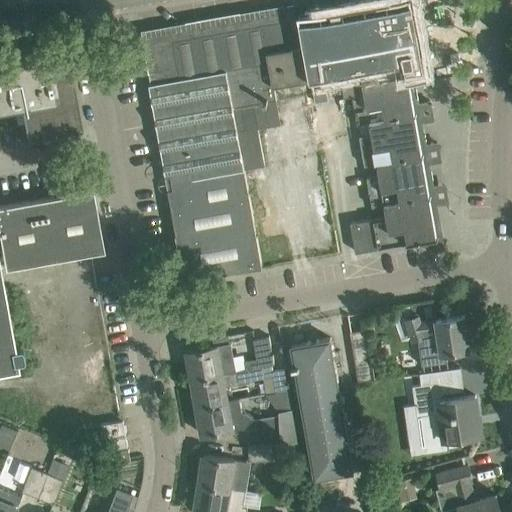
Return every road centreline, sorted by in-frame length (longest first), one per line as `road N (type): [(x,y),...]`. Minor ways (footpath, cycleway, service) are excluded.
road 1 (residential): [(141,333),(504,266)]
road 2 (residential): [(141,333),(86,2)]
road 3 (residential): [(504,266),(511,56)]
road 4 (residential): [(157,511),(157,412),(141,333)]
